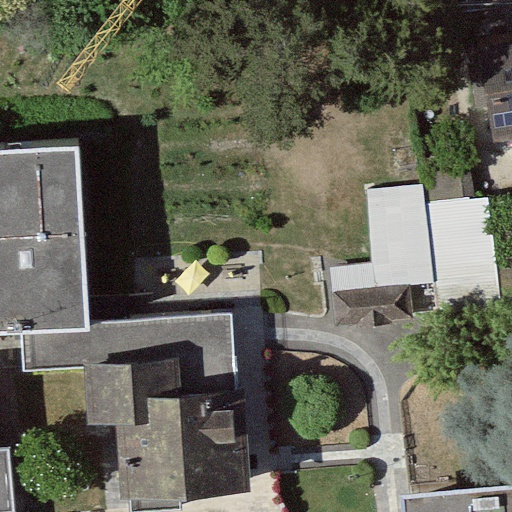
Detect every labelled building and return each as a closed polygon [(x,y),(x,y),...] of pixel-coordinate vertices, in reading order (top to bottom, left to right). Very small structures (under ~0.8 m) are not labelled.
[(511,144),(511,38),(484,44),(501,147),(511,144)] [(250,478),(243,375),(234,376),(230,304),(87,313),(75,128),(0,132),(0,316),(21,315),(24,363),(84,359),(87,410),(115,408),(120,487),(250,478)] [(511,296),(511,195),(475,200),(470,152),(426,157),(441,304),(511,296)] [(414,314),(408,261),(331,270),(337,323),(414,314)] [(0,511),(0,502),(12,502),(7,439),(0,440),(0,511)] [(511,511),(511,482),(401,493),(403,511),(511,511)]
